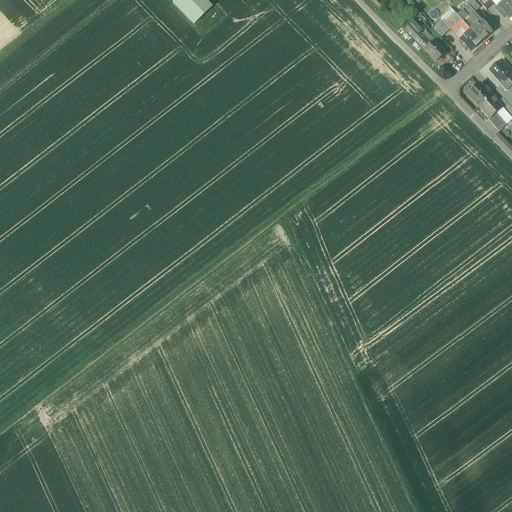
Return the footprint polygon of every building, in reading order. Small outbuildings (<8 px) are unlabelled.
[(212,7),(204,0),(175,0),(172,3),(194,25),(212,7)] [(480,8),(472,0),(470,0),(467,3),(475,12),(480,8)] [(511,14),(511,0),(504,0),(499,5),(502,9),(499,11),(503,15),(505,13),(509,17),(511,14)] [(475,12),(467,3),(461,8),(463,10),(467,15),(469,17),(475,12)] [(463,10),(457,16),(461,21),(465,25),(471,31),(482,21),(475,12),(469,17),(467,19),(465,16),(467,15),(463,10)] [(455,14),(445,23),(451,30),(461,21),(457,16),(455,14)] [(443,21),(434,29),(441,37),(450,29),(445,23),(443,21)] [(461,21),(451,30),(455,34),(462,28),(465,25),(461,21)] [(482,21),(471,31),(481,43),(493,32),(482,21)] [(423,31),(414,22),(405,32),(413,41),(423,31)] [(471,31),(465,25),(462,28),(467,34),(461,40),(463,43),(461,45),(464,48),(466,46),(471,52),(481,43),(471,31)] [(467,34),(462,28),(455,34),(461,40),(467,34)] [(435,40),(425,30),(423,31),(413,41),(423,51),(435,40)] [(448,53),(435,40),(423,51),(436,64),(448,53)] [(511,74),(511,73),(502,63),(489,73),(500,86),(507,80),(511,75),(511,74)] [(511,87),(511,85),(507,80),(500,86),(506,92),(511,87)] [(492,97),(480,84),(468,96),(489,120),(496,113),(502,109),(502,108),(498,103),(492,97)] [(511,99),(506,92),(500,86),(496,90),(503,99),(511,108),(511,99)] [(511,108),(503,99),(498,103),(502,108),(502,109),(508,116),(511,112),(511,108)] [(489,120),(488,121),(493,126),(501,119),(496,113),(489,120)]
